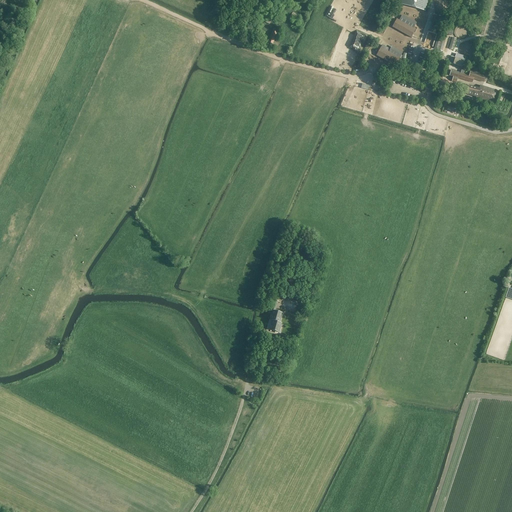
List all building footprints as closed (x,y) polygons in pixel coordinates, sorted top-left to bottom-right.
[(404,0),(403,4),(425,11),(428,0),(404,0)] [(247,14),(270,25),(273,17),(265,12),(250,6),(247,14)] [(417,23),(402,15),(399,21),(414,29),(417,23)] [(399,21),(396,19),(392,27),(411,38),(415,30),(414,29),(399,21)] [(431,25),(429,30),(435,33),(438,28),(431,25)] [(268,42),(272,44),(278,30),(273,28),(268,42)] [(357,56),(362,41),(348,35),(346,41),(349,42),(350,48),(354,48),(354,50),(350,51),(350,50),(349,50),(349,52),(347,51),(342,51),(343,55),(342,55),(344,56),(344,58),(343,57),(342,58),(345,59),(345,60),(346,60),(346,57),(351,57),(351,59),(355,59),(355,56),(357,56)] [(401,55),(382,45),(381,47),(380,47),(376,55),(395,66),(400,58),(399,58),(401,55)] [(453,64),(462,67),(464,61),(468,62),(469,58),(456,53),(455,58),(451,56),(449,63),(453,64)] [(432,75),(441,78),(446,58),(442,57),(437,56),(432,75)] [(451,81),(457,83),(458,78),(472,83),(474,79),(484,82),(486,77),(470,72),(469,76),(460,73),(453,71),(451,81)] [(476,97),(476,98),(493,103),(497,90),(496,90),(480,86),(479,88),(469,86),(466,94),(476,97)] [(270,320),(272,320),(280,322),(283,313),(273,310),(270,320)] [(272,320),(269,330),(279,332),(282,323),(280,322),(272,320)]
